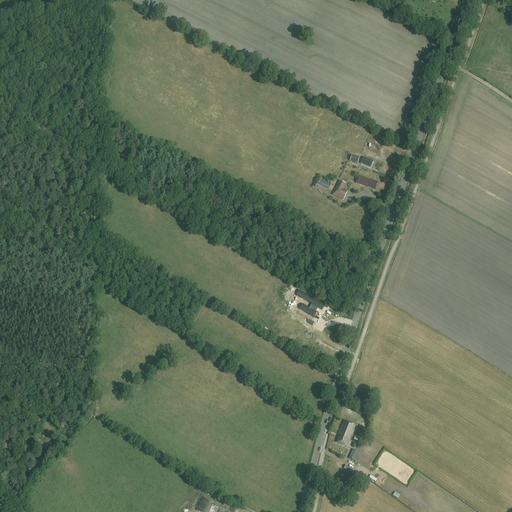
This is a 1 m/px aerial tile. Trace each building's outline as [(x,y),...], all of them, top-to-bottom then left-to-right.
[(352,155),(349,161),(357,164),(359,157),(352,155)] [(372,169),(375,164),(364,159),(362,164),(372,169)] [(378,182),(358,176),(356,183),(375,190),(378,182)] [(321,179),(318,184),(329,189),(331,184),(321,179)] [(332,195),(343,200),(347,192),(343,189),(346,183),(339,180),(332,195)] [(298,290),(295,295),(313,305),(311,309),(304,305),(301,310),(313,317),(316,312),(313,310),(316,306),(321,310),(324,304),(298,290)] [(303,333),(308,324),(299,319),(295,325),(303,329),(301,332),(297,330),(294,335),(298,337),(296,339),(303,343),(303,342),(307,345),(311,338),(307,335),(303,333)] [(338,437),(337,437),(335,442),(347,447),(356,426),(344,421),(339,434),(338,437)] [(361,439),(366,427),(360,424),(355,436),(361,439)] [(355,462),(359,452),(353,449),(349,459),(355,462)] [(344,469),(350,473),(352,474),(354,470),(346,465),(344,469)] [(358,474),(354,480),(362,485),(366,478),(358,474)]
